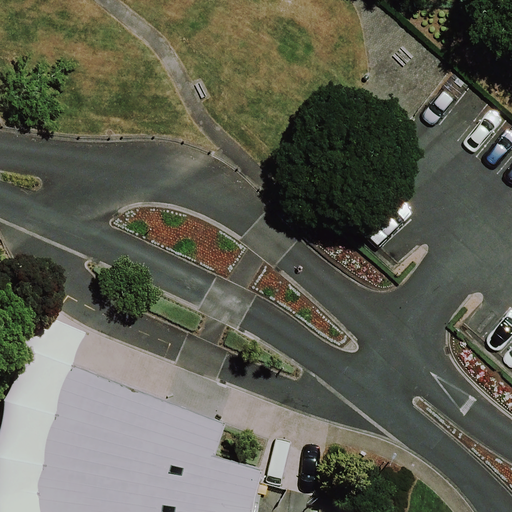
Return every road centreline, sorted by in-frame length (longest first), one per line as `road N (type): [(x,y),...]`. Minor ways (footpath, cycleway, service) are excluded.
road 1 (unclassified): [(45,188),(137,183),(189,191),(232,209),(317,273),(457,405),(511,437)]
road 2 (unclassified): [(484,511),(467,484),(307,347),(45,188)]
